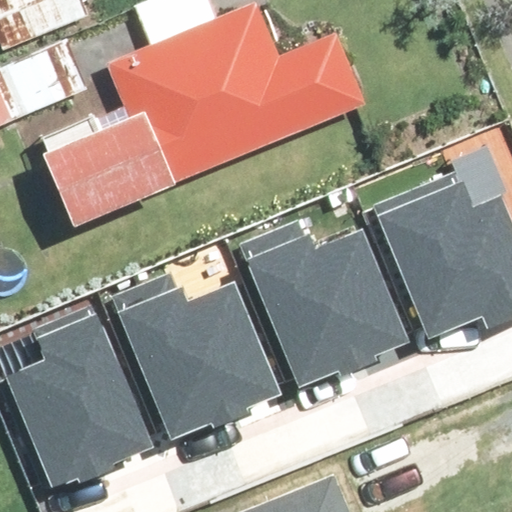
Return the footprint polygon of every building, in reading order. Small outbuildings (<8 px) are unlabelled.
[(10,154),(52,254),(365,123),(328,36),(283,54),(259,0),(214,19),(205,0),(151,0),(120,13),(137,54),(93,72),(109,112),(10,154)] [(0,65),(0,124),(87,94),(69,41),(0,65)] [(460,164),(372,200),(423,324),(483,300),(489,314),(511,304),(511,216),(499,183),(472,194),(460,164)] [(403,331),(360,230),(320,247),(306,214),(243,240),(300,375),(403,331)] [(277,381),(234,279),(194,296),(180,263),(117,290),(174,424),(277,381)] [(46,352),(5,369),(48,470),(151,427),(95,293),(32,319),(46,352)] [(338,511),(324,478),(241,511),(338,511)]
